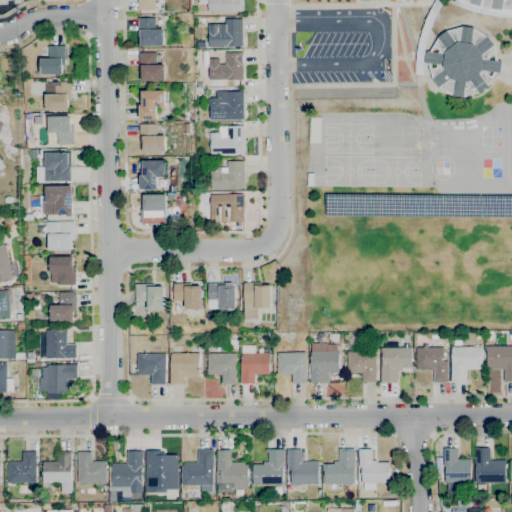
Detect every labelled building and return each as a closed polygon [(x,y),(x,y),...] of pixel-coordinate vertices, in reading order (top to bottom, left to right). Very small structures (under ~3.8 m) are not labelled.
[(155,0),(155,9),(138,9),(138,0),(155,0)] [(208,12),(207,1),(198,2),(198,0),(242,0),(242,11),(208,12)] [(511,0),(511,11),(510,11),(509,10),(508,10),(507,10),(505,10),(504,10),(493,9),(491,8),(490,8),(488,8),(487,7),(486,7),(484,7),(483,7),(482,6),(471,3),(469,3),(468,2),(467,2),(466,1),(464,1),(464,0),(511,0)] [(164,45),(141,45),(141,36),(138,36),(138,18),(155,17),(155,30),(164,30),(164,45)] [(208,46),(208,33),(208,24),(225,24),(225,19),(242,18),(242,46),(208,46)] [(464,97),(453,95),(439,87),(432,79),(428,63),(424,62),(425,51),(429,51),(437,37),(446,31),(462,26),(473,28),(487,36),(494,45),(498,60),(502,61),(500,72),(496,72),(488,86),(479,93),(464,97)] [(63,74),(41,74),(40,58),(49,58),(48,45),(65,45),(65,58),(63,58),(63,74)] [(165,81),(141,81),(141,71),(139,71),(139,65),(138,65),(138,55),(139,55),(139,52),(156,52),(156,64),(165,64),(165,81)] [(243,80),(209,80),(209,66),(208,66),(208,58),(219,58),(219,64),(225,64),(225,52),(243,52),(243,80)] [(68,110),(45,110),(45,82),(70,82),(71,100),(68,100),(68,110)] [(156,119),(139,119),(139,105),(142,105),(142,90),(165,90),(165,107),(156,107),(156,119)] [(210,120),(210,106),(208,106),(208,99),(208,97),(219,97),(219,103),(226,103),(226,92),(243,91),(243,119),(210,120)] [(34,124),(34,116),(45,116),(45,124),(34,124)] [(74,144),(56,144),(56,133),(48,133),(48,116),(71,116),(71,125),(73,125),(74,144)] [(321,143),(309,143),(309,117),(321,117),(321,143)] [(166,152),(142,152),(142,142),(139,142),(139,123),(157,123),(157,135),(166,135),(166,152)] [(244,153),(209,154),(209,132),(218,132),(218,126),(244,126),(244,153)] [(71,181),(43,181),(43,180),(32,180),(32,176),(36,176),(36,167),(43,167),(43,166),(45,166),(45,153),(71,152),(71,166),(71,181)] [(157,188),(140,189),(140,175),(143,175),(143,161),(166,160),(166,177),(157,177),(157,188)] [(211,189),(210,175),(209,175),(209,167),(227,167),(227,161),(244,161),(244,188),(211,189)] [(72,214),(55,214),(43,214),(43,200),(46,200),(46,186),(72,186),(72,214)] [(142,223),(141,210),(140,210),(140,204),(143,204),(143,194),(167,194),(167,210),(165,210),(165,217),(166,217),(166,223),(142,223)] [(219,222),(219,215),(210,216),(209,208),(210,208),(210,194),(244,194),(244,221),(227,221),(227,222),(219,222)] [(31,206),(30,196),(39,196),(40,206),(31,206)] [(49,250),(49,234),(46,234),(46,222),(74,221),(74,240),(72,240),(72,249),(49,250)] [(0,282),(0,244),(5,244),(9,264),(16,263),(19,275),(11,277),(12,280),(0,282)] [(58,285),(58,282),(50,282),(50,257),(73,256),(73,266),(75,266),(75,285),(58,285)] [(258,320),(244,320),(244,282),(262,282),(262,285),(271,285),(272,308),(258,308),(258,320)] [(164,310),(147,310),(147,303),(146,303),(146,301),(135,301),(134,283),(154,283),(154,286),(163,286),(164,310)] [(201,309),(185,309),(185,302),(184,302),(184,301),(178,300),(173,300),(174,283),(191,283),(191,286),(201,286),(201,309)] [(220,309),(220,304),(219,304),(220,308),(211,308),(211,300),(208,301),(208,283),(226,283),(226,285),(236,285),(236,309),(220,309)] [(0,319),(0,290),(8,290),(10,318),(0,319)] [(73,321),(50,321),(50,305),(58,305),(58,292),(76,292),(76,305),(73,305),(73,321)] [(76,358),(45,358),(45,357),(39,357),(39,332),(45,332),(45,329),(66,329),(66,344),(76,344),(76,358)] [(14,358),(0,358),(0,330),(14,330),(14,358)] [(328,338),(328,334),(339,334),(339,342),(333,343),(328,338)] [(454,345),(453,337),(461,337),(462,345),(454,345)] [(229,348),(229,339),(237,339),(237,348),(229,348)] [(328,342),(328,344),(337,344),(337,352),(340,352),(340,361),(343,361),(343,372),(340,372),(340,373),(329,373),(329,383),(311,383),(311,352),(311,343),(328,342)] [(396,383),(381,383),(381,367),(381,347),(383,347),(383,342),(391,342),(391,347),(412,346),(412,367),(401,367),(401,370),(396,370),(396,383)] [(254,383),(241,383),(240,345),(254,345),(254,353),(269,353),(273,353),(273,364),(269,364),(269,374),(254,374),(254,383)] [(467,381),(451,381),(451,366),(452,366),(452,347),(482,346),(482,369),(467,369),(467,381)] [(511,381),(504,381),(504,369),(491,369),(490,367),(487,367),(487,346),(511,346),(511,381)] [(448,382),(433,382),(433,370),(417,370),(417,366),(413,366),(413,359),(416,359),(416,347),(443,347),(443,361),(448,361),(448,382)] [(363,382),(363,372),(348,373),(347,351),(376,351),(377,382),(363,382)] [(24,360),(15,360),(15,352),(24,352),(24,360)] [(306,383),(293,383),(292,373),(287,373),(287,376),(281,376),(281,374),(277,374),(277,352),(306,352),(306,383)] [(165,384),(151,384),(151,375),(136,375),(136,353),(165,353),(165,384)] [(184,384),(170,384),(170,353),(199,353),(199,377),(184,377),(184,384)] [(222,384),(222,374),(207,374),(207,353),(235,353),(236,384),(222,384)] [(0,392),(0,363),(6,363),(6,378),(13,378),(13,392),(0,392)] [(46,393),(46,391),(38,391),(38,377),(41,377),(41,367),(46,367),(46,365),(76,364),(77,378),(67,379),(67,393),(46,393)] [(476,483),(475,464),(474,464),(474,448),(489,447),(490,460),(506,459),(506,482),(485,482),(485,483),(476,483)] [(471,481),(446,481),(446,466),(443,466),(443,448),(456,448),(456,459),(471,459),(471,481)] [(253,484),(253,465),(263,464),(263,462),(269,462),(269,452),(265,452),(265,449),(283,449),(284,484),(253,484)] [(301,485),(292,485),(292,470),(288,470),(287,449),(301,449),(301,462),(319,462),(319,483),(301,484),(301,485)] [(324,484),(324,464),(333,464),(333,461),(338,461),(338,449),(354,449),(354,484),(324,484)] [(375,490),(363,490),(363,483),(362,483),(362,467),(358,467),(358,449),(371,449),(371,460),(377,460),(377,462),(389,462),(390,483),(375,483),(375,490)] [(166,492),(147,492),(147,450),(161,450),(161,453),(166,453),(166,455),(178,455),(178,489),(166,489),(166,492)] [(212,493),(201,493),(201,485),(182,485),(182,465),(183,465),(183,462),(197,462),(197,450),(213,450),(213,485),(212,485),(212,493)] [(234,493),(218,493),(218,484),(216,484),(216,471),(217,471),(217,450),(231,450),(231,462),(248,462),(249,489),(234,489),(234,493)] [(142,498),(131,498),(131,486),(118,486),(118,491),(109,491),(109,485),(112,485),(112,463),(127,463),(127,451),(142,451),(142,492),(142,498)] [(37,482),(8,482),(8,461),(23,461),(23,452),(37,452),(37,482)] [(62,493),(62,482),(44,483),(44,461),(58,461),(58,452),(72,452),(72,493),(62,493)] [(107,483),(79,483),(78,452),(92,452),(92,461),(107,461),(107,483)] [(118,501),(110,501),(110,492),(118,492),(118,501)]
